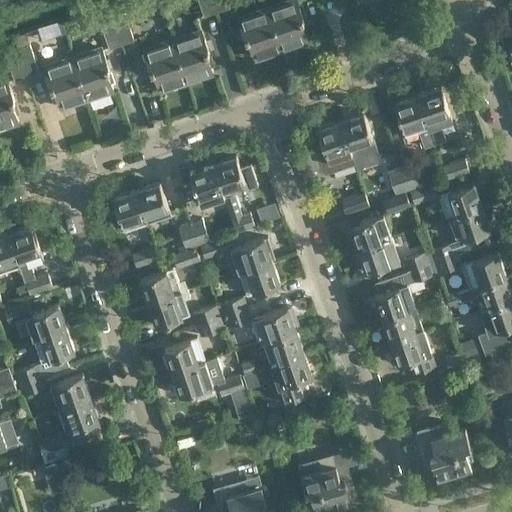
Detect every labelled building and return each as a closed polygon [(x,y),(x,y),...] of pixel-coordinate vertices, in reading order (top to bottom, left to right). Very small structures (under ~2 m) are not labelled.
[(217,11),(213,0),(199,0),(204,15),(217,11)] [(213,0),(217,11),(229,6),(226,0),(213,0)] [(285,0),(269,6),(283,47),(309,39),(303,20),(305,19),(298,0),(285,0)] [(283,47),(269,6),(239,16),(247,39),(250,38),(256,57),(283,47)] [(113,15),(122,43),(135,38),(125,10),(113,15)] [(122,43),(113,15),(101,19),(110,47),(122,43)] [(39,53),(68,45),(61,18),(32,25),(39,53)] [(173,38),(188,80),(214,71),(208,53),(210,52),(202,28),(173,38)] [(188,80),(173,38),(145,48),(152,71),(155,71),(161,89),(188,80)] [(18,47),(27,75),(40,71),(30,42),(18,47)] [(74,55),(88,97),(114,88),(108,70),(111,69),(103,46),(74,55)] [(27,75),(18,47),(6,51),(15,79),(27,75)] [(88,97),(74,55),(45,65),(53,88),(55,87),(61,106),(88,97)] [(0,81),(0,127),(20,121),(14,103),(16,102),(9,78),(0,81)] [(429,126),(430,125),(453,118),(441,85),(418,93),(429,126)] [(435,142),(430,125),(429,126),(418,93),(395,101),(406,133),(420,129),(425,146),(435,142)] [(342,119),(353,151),(376,144),(365,111),(342,119)] [(356,162),(353,152),(353,151),(342,119),(318,127),(324,142),(317,144),(322,166),(323,169),(326,172),(333,169),(356,162)] [(226,195),(238,231),(257,225),(252,211),(244,213),(236,192),(259,184),(252,163),(241,166),(237,155),(215,163),(226,195)] [(448,177),(470,169),(466,156),(443,164),(448,177)] [(226,195),(215,163),(190,171),(195,183),(184,187),(190,205),(201,202),(202,204),(226,195)] [(400,168),(408,189),(420,185),(413,163),(400,168)] [(408,189),(400,168),(387,172),(395,194),(408,189)] [(137,189),(148,222),(172,214),(160,181),(137,189)] [(450,216),(483,205),(474,181),(442,192),(450,216)] [(432,183),(412,189),(416,202),(436,195),(432,183)] [(148,222),(137,189),(114,197),(125,229),(148,222)] [(346,211),(369,203),(365,191),(342,199),(346,211)] [(270,218),(265,204),(257,207),(262,221),(270,218)] [(483,205),(450,216),(458,239),(490,227),(483,205)] [(359,246),(392,236),(384,212),(351,223),(359,246)] [(191,220),(199,243),(210,239),(202,216),(191,220)] [(199,243),(191,220),(179,224),(186,247),(199,243)] [(32,224),(8,232),(19,264),(19,265),(25,280),(29,292),(52,285),(48,272),(35,276),(30,261),(43,257),(32,224)] [(0,271),(19,265),(19,264),(8,232),(0,234),(0,271)] [(241,269),(273,258),(265,235),(233,246),(241,269)] [(392,236),(359,246),(367,270),(400,258),(392,236)] [(222,237),(201,244),(205,255),(226,249),(222,237)] [(137,264),(160,257),(156,244),(133,252),(137,264)] [(197,246),(173,254),(176,265),(200,257),(197,246)] [(408,268),(430,261),(426,249),(404,257),(408,268)] [(474,284),(506,274),(498,250),(466,262),(474,284)] [(458,251),(435,259),(439,271),(462,263),(458,251)] [(273,258),(241,269),(249,293),(281,281),(273,258)] [(430,261),(408,268),(412,280),(434,273),(430,261)] [(150,301),(182,289),(174,266),(142,278),(150,301)] [(379,291),(375,292),(383,315),(416,304),(408,282),(412,280),(408,268),(375,280),(379,291)] [(511,289),(506,274),(474,284),(481,307),(511,296),(511,289)] [(182,289),(150,301),(158,324),(191,313),(182,289)] [(446,294),(450,304),(462,300),(458,289),(446,294)] [(226,313),(249,305),(245,293),(222,301),(226,313)] [(431,299),(435,311),(445,308),(441,296),(431,299)] [(511,296),(481,307),(490,331),(480,334),(486,351),(511,341),(511,326),(511,323),(511,322),(511,296)] [(35,337),(68,325),(59,302),(33,312),(29,300),(6,307),(10,319),(27,314),(35,337)] [(197,323),(221,314),(217,303),(193,311),(197,323)] [(264,338),(297,327),(289,304),(256,315),(264,338)] [(416,304),(383,315),(391,338),(423,327),(416,304)] [(249,305),(226,313),(230,325),(253,317),(249,305)] [(221,314),(197,323),(202,336),(226,328),(221,314)] [(68,325),(35,337),(43,360),(39,361),(43,373),(71,363),(71,362),(70,363),(66,352),(76,349),(68,325)] [(423,327),(391,338),(398,362),(410,358),(414,369),(435,362),(432,353),(437,352),(428,326),(423,327)] [(297,327),(264,338),(272,361),(305,350),(297,327)] [(173,369),(206,358),(198,335),(166,347),(173,369)] [(459,342),(465,358),(479,353),(473,337),(459,342)] [(305,350),(272,361),(285,400),(307,392),(302,377),(313,373),(305,350)] [(444,358),(447,367),(465,360),(462,352),(444,358)] [(206,358),(173,369),(182,393),(215,382),(206,358)] [(20,381),(43,373),(39,361),(16,369),(20,381)] [(249,384),(267,378),(262,364),(245,370),(249,384)] [(0,381),(13,377),(9,365),(0,367),(0,381)] [(59,406),(92,395),(83,371),(51,383),(59,406)] [(216,378),(221,392),(244,384),(240,371),(216,378)] [(43,373),(20,381),(25,393),(47,385),(43,373)] [(13,377),(0,381),(0,402),(1,402),(0,398),(0,395),(17,389),(13,377)] [(420,402),(415,386),(399,390),(404,406),(420,402)] [(92,395),(59,406),(71,441),(92,433),(89,422),(100,418),(92,395)] [(252,404),(237,409),(239,416),(255,411),(252,404)] [(474,469),(473,465),(470,454),(474,453),(467,426),(447,432),(444,421),(418,429),(430,466),(435,464),(439,476),(456,471),(457,474),(474,469)] [(63,431),(41,440),(47,454),(69,445),(63,431)] [(350,448),(320,457),(300,463),(310,500),(315,499),(318,511),(324,511),(336,509),(335,506),(353,501),(350,489),(353,489),(346,464),(354,461),(350,448)] [(42,467),(46,481),(60,477),(55,463),(42,467)] [(0,487),(12,484),(9,471),(0,473),(0,487)] [(268,511),(270,511),(260,474),(214,487),(221,511),(268,511)]
